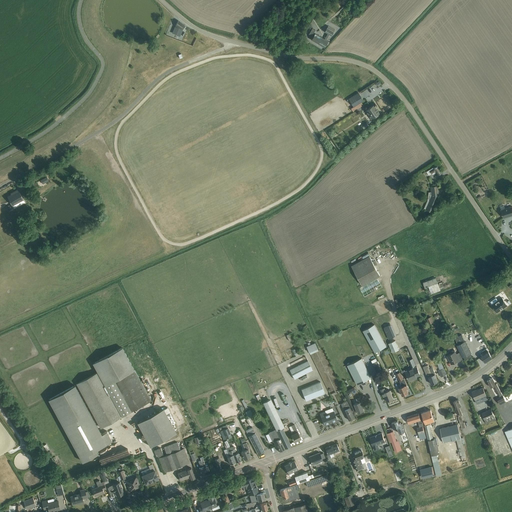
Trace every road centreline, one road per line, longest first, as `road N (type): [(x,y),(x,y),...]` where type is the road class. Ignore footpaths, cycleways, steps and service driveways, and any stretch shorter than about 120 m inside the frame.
road 1 (unclassified): [(511,258),(377,72),(345,59),(230,41)]
road 2 (tertiary): [(263,462),(447,391),(511,345)]
road 3 (unclassified): [(230,41),(164,74),(99,132)]
road 4 (unknown): [(435,396),(394,312),(387,266)]
road 5 (tertiary): [(132,511),(263,462)]
road 6 (unknown): [(172,497),(149,451),(122,423),(159,402)]
